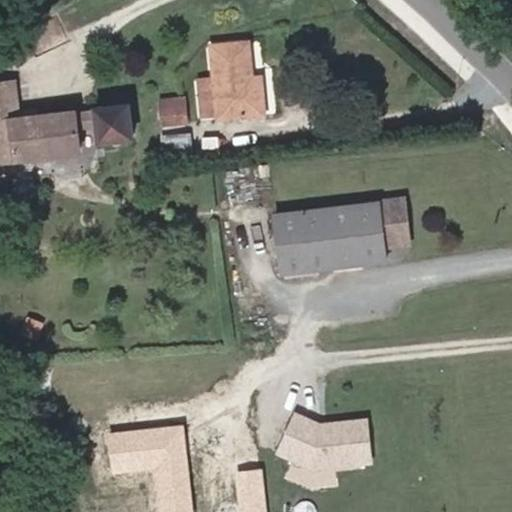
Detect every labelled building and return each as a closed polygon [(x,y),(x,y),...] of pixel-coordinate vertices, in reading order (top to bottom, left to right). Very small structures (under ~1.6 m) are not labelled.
[(192,77),(192,81),(208,80),(209,96),(209,98),(252,93),(252,85),(250,70),(250,60),(240,60),(237,26),(232,26),(231,26),(230,26),(204,28),(206,62),(202,62),(191,62),(191,63),(192,77)] [(7,65),(0,66),(0,145),(72,138),(67,98),(11,103),(7,65)] [(208,80),(192,81),(194,99),(209,98),(209,96),(208,80)] [(154,103),(174,101),(173,86),(153,88),(153,90),(154,103)] [(119,91),(87,95),(91,128),(124,124),(119,91)] [(376,192),(271,202),(278,261),(383,250),(382,237),(406,234),(401,189),(376,192)] [(287,465),(373,459),(370,412),(283,418),(287,465)]
